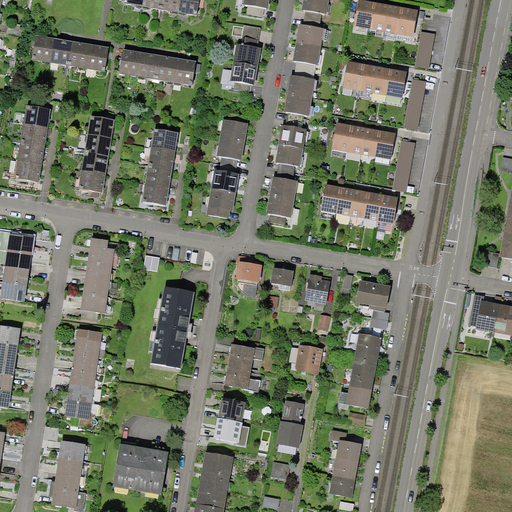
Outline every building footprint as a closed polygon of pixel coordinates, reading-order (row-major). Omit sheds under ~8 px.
[(198,0),(123,0),(123,7),(196,17),(198,0)] [(267,0),(243,0),(242,8),(266,12),(267,0)] [(327,0),(302,0),(301,13),(325,17),(327,0)] [(322,32),(298,28),(292,63),(317,67),(322,32)] [(260,31),(244,29),(242,39),(259,42),(260,31)] [(435,37),(421,34),(415,69),(429,72),(435,37)] [(108,51),(35,39),(31,64),(104,76),(108,51)] [(260,52),(235,48),(229,85),(254,89),(260,52)] [(195,65),(122,53),(118,77),(191,89),(195,65)] [(405,75),(346,64),(342,89),(401,100),(405,75)] [(314,83),(290,79),(283,115),(308,119),(314,83)] [(425,84),(412,82),(404,129),(417,131),(425,84)] [(49,114),(25,110),(14,183),(38,187),(49,114)] [(113,124),(89,120),(76,193),(100,197),(113,124)] [(247,127),(221,123),(216,159),(242,163),(247,127)] [(395,136),(336,125),(331,152),(391,163),(395,136)] [(305,132),(280,128),(274,166),(299,170),(305,132)] [(178,135),(152,131),(140,203),(166,208),(178,135)] [(414,146),(401,143),(392,191),(405,194),(414,146)] [(511,158),(503,157),(500,172),(511,173),(511,158)] [(237,177),(213,173),(205,219),(230,223),(237,177)] [(297,184),(271,180),(265,217),(290,221),(297,184)] [(397,200),(325,188),(320,216),(392,228),(397,200)] [(511,211),(508,211),(500,253),(511,255),(511,211)] [(33,241),(8,237),(0,292),(0,301),(24,304),(33,241)] [(114,246),(89,242),(79,314),(103,317),(114,246)] [(499,254),(485,251),(483,264),(497,267),(499,254)] [(259,268),(238,265),(235,282),(256,285),(259,268)] [(293,274),(271,271),(269,287),(290,290),(293,274)] [(330,281),(308,277),(304,303),(326,307),(330,281)] [(356,279),(344,277),(340,297),(352,300),(356,279)] [(389,289),(359,285),(356,306),(385,310),(389,289)] [(193,295),(161,290),(148,366),(180,371),(193,295)] [(495,332),(500,304),(483,301),(484,297),(474,295),(469,325),(476,327),(476,329),(495,332)] [(495,332),(511,335),(511,331),(511,306),(500,304),(495,332)] [(329,319),(319,317),(317,332),(327,334),(329,319)] [(19,333),(0,330),(0,411),(8,412),(19,333)] [(101,336),(76,333),(63,420),(88,423),(101,336)] [(380,342),(357,338),(344,408),(367,412),(380,342)] [(253,351),(230,347),(223,388),(246,392),(253,351)] [(322,353),(298,349),(294,374),(318,378),(322,353)] [(244,405),(221,401),(214,443),(237,447),(244,405)] [(302,407),(284,404),(277,448),(295,451),(302,407)] [(365,417),(350,414),(349,424),(363,426),(365,417)] [(85,444),(61,440),(51,505),(75,508),(85,444)] [(362,448),(339,443),(328,496),(351,500),(362,448)] [(166,455),(119,447),(111,490),(159,498),(166,455)] [(223,511),(233,457),(205,452),(194,511),(223,511)] [(289,466),(273,464),(271,481),(287,483),(289,466)] [(278,511),(280,502),(264,499),(262,510),(274,511),(278,511)]
